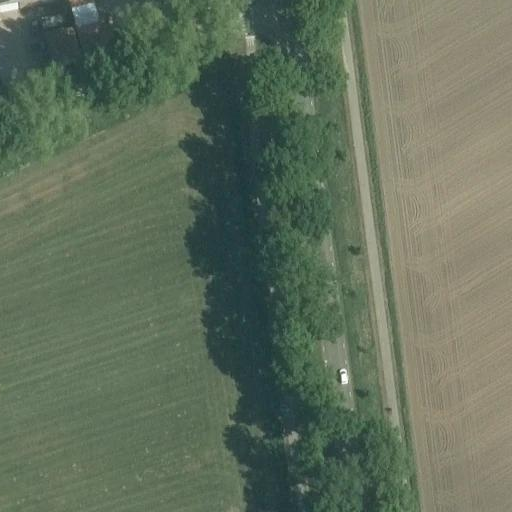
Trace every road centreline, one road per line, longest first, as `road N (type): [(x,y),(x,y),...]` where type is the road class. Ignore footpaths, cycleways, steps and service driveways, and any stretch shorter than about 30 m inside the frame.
road 1 (tertiary): [(354,511),(288,7)]
road 2 (unclassified): [(0,145),(288,7)]
